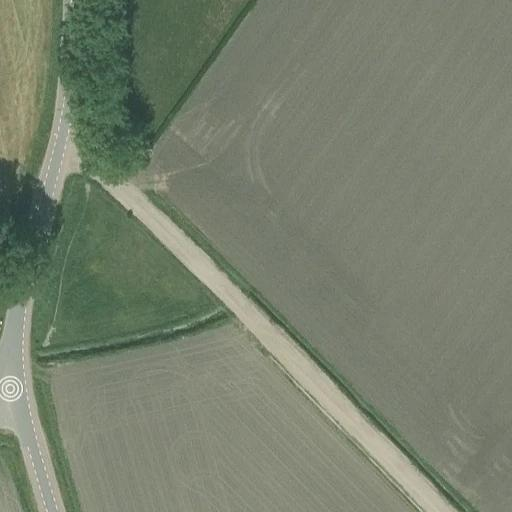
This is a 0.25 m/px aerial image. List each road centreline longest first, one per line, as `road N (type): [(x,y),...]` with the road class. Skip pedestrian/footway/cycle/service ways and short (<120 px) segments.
road 1 (track): [(60,139),(94,161),(433,511)]
road 2 (tertiary): [(8,388),(13,329),(64,119),(74,0)]
road 3 (tertiary): [(51,511),(8,388)]
